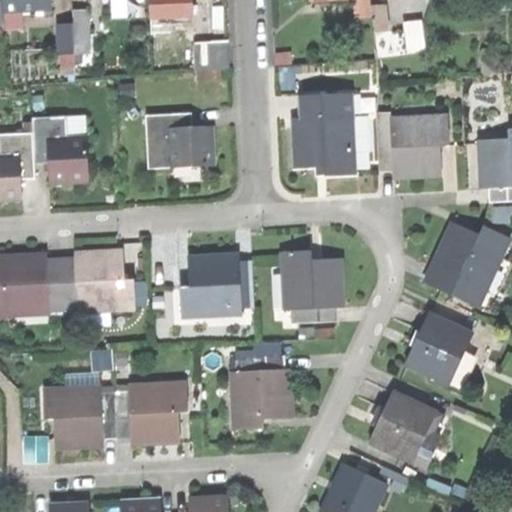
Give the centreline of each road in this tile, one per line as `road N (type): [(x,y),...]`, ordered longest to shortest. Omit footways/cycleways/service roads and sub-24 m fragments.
road 1 (residential): [(306,477),(393,290),(395,256),(386,233),(363,213),(263,214)]
road 2 (residential): [(0,483),(253,464),(306,477)]
road 3 (residential): [(263,214),(0,228)]
road 4 (residential): [(263,214),(249,0)]
